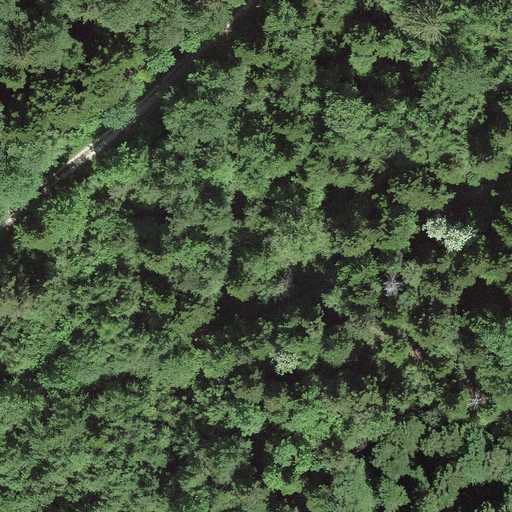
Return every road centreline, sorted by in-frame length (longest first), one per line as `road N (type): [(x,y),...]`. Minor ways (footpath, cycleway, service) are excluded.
road 1 (track): [(0,429),(511,178)]
road 2 (track): [(0,229),(249,0)]
